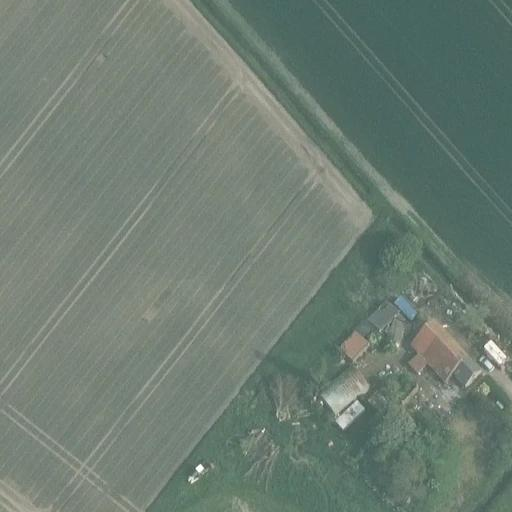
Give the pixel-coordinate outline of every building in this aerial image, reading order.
[(392,348),(411,329),(386,304),(367,323),(392,348)] [(465,391),(481,376),(434,326),(411,348),(419,356),(408,366),(416,375),(427,365),(445,385),(453,378),(465,391)] [(336,374),(349,362),(352,364),(368,348),(366,345),(355,334),(339,351),(341,353),(328,366),(335,374),(336,374)] [(314,394),(336,418),(369,391),(349,367),(314,394)] [(405,379),(389,396),(380,388),(367,402),(377,411),(390,396),(400,406),(416,389),(405,379)] [(354,511),(264,421),(207,478),(241,511),(354,511)] [(375,463),(386,453),(377,443),(366,454),(375,463)]
